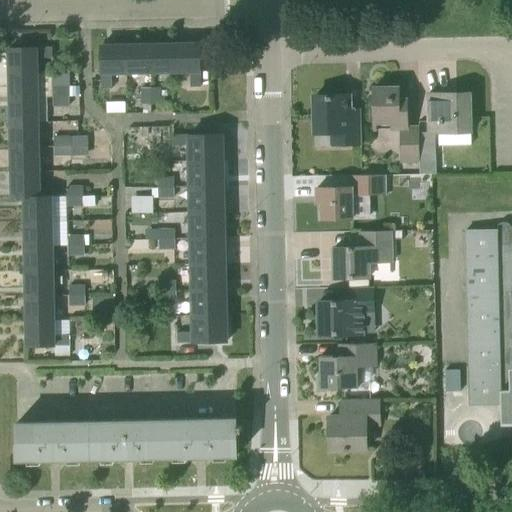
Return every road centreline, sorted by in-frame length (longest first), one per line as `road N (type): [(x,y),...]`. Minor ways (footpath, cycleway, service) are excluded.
road 1 (residential): [(278,498),(265,55)]
road 2 (residential): [(0,9),(262,3)]
road 3 (residential): [(511,50),(265,55)]
